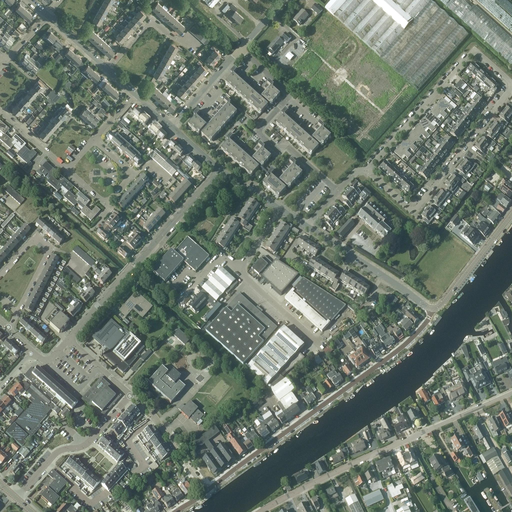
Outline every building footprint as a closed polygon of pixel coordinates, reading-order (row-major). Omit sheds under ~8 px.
[(105,0),(104,0),(101,5),(112,11),(113,10),(109,8),(111,5),(114,7),(116,9),(117,7),(105,0)] [(330,0),(324,7),(418,91),(468,35),(431,1),(429,0),(330,0)] [(471,9),(461,0),(438,0),(447,7),(461,20),(511,65),(511,38),(475,5),(471,9)] [(476,0),(511,32),(511,5),(506,0),(476,0)] [(157,2),(152,9),(156,13),(162,6),(163,5),(161,3),(160,5),(157,2)] [(15,9),(22,14),(26,9),(20,4),(15,9)] [(228,12),(231,8),(227,4),(222,10),(225,13),(227,11),(228,12)] [(315,4),(311,9),(318,16),(323,11),(315,4)] [(101,5),(99,10),(109,16),(110,15),(106,13),(108,10),(112,12),(112,11),(101,5)] [(133,11),(132,12),(142,20),(146,15),(140,10),(141,9),(137,6),(136,8),(139,11),(136,13),(133,11)] [(162,6),(156,13),(161,17),(166,10),(167,10),(165,8),(165,9),(162,6)] [(2,14),(4,16),(6,14),(5,14),(10,9),(8,7),(2,14)] [(32,15),(26,9),(22,14),(30,22),(32,20),(30,17),(32,15)] [(99,10),(96,15),(106,21),(107,20),(103,18),(105,15),(108,17),(109,16),(99,10)] [(166,10),(161,17),(165,21),(171,14),(173,11),(171,10),(169,13),(166,10)] [(302,10),(293,20),(299,25),(308,16),(302,10)] [(237,24),(243,18),(235,11),(230,17),(237,24)] [(142,20),(132,12),(132,13),(135,15),(132,18),(129,15),(128,16),(138,24),(142,20)] [(171,14),(165,21),(170,25),(175,18),(178,16),(176,14),(173,17),(171,14)] [(96,15),(93,21),(100,25),(102,20),(105,23),(106,21),(96,15)] [(138,24),(128,16),(128,17),(131,20),(128,22),(125,20),(124,20),(134,29),(138,24)] [(175,18),(170,25),(174,29),(180,22),(182,20),(180,18),(178,21),(175,18)] [(134,29),(124,20),(124,21),(127,24),(124,27),(121,24),(120,25),(130,33),(134,29)] [(180,22),(174,29),(179,33),(185,26),(184,26),(186,24),(185,22),(183,25),(180,22)] [(21,23),(19,26),(17,28),(21,32),(23,30),(26,27),(21,23)] [(130,33),(120,25),(120,26),(123,29),(120,31),(117,29),(116,29),(126,38),(130,33)] [(126,38),(116,29),(115,31),(119,33),(115,37),(121,42),(126,38)] [(86,36),(91,40),(97,34),(92,30),(86,36)] [(46,32),(44,34),(52,42),(57,37),(50,31),(48,34),(46,32)] [(277,38),(268,48),(266,50),(272,55),(274,53),(283,43),(285,41),(287,43),(291,38),(285,33),(281,38),(282,38),(280,40),(277,38)] [(4,34),(3,34),(0,37),(0,42),(2,44),(8,37),(4,34)] [(95,44),(101,38),(98,35),(97,34),(91,40),(95,44)] [(8,37),(2,44),(7,49),(13,42),(8,37)] [(57,37),(52,42),(58,47),(57,49),(59,51),(63,47),(61,45),(63,43),(57,37)] [(101,38),(95,44),(100,48),(105,42),(101,38)] [(105,42),(100,48),(104,52),(110,46),(112,44),(110,42),(108,44),(105,42)] [(171,43),(168,49),(175,53),(175,52),(177,49),(181,51),(182,49),(181,48),(179,47),(178,46),(178,47),(171,43)] [(110,46),(104,52),(109,56),(114,50),(110,46)] [(208,51),(207,51),(217,59),(221,55),(215,50),(216,49),(212,46),(211,48),(214,51),(211,53),(208,51)] [(69,48),(65,53),(71,58),(75,54),(69,48)] [(168,49),(165,54),(172,58),(173,57),(174,54),(178,56),(179,54),(175,52),(175,53),(168,49)] [(210,55),(206,59),(213,64),(217,59),(207,51),(207,52),(210,55)] [(290,61),(294,57),(289,53),(285,57),(290,61)] [(20,61),(25,65),(29,60),(31,58),(26,54),(20,61)] [(71,58),(69,60),(79,69),(84,63),(81,60),(81,59),(75,54),(71,58)] [(165,54),(162,59),(169,63),(170,62),(170,61),(171,59),(175,61),(176,59),(173,57),(172,58),(165,54)] [(51,55),(49,57),(48,58),(49,58),(50,57),(56,63),(58,61),(51,55)] [(275,63),(266,55),(264,58),(273,66),(275,63)] [(31,57),(29,60),(25,65),(29,69),(36,61),(31,57)] [(162,59),(159,64),(166,68),(167,67),(168,65),(168,64),(172,66),(173,64),(170,62),(169,63),(162,59)] [(36,61),(35,62),(29,69),(34,73),(36,70),(37,71),(42,66),(36,61)] [(195,66),(194,66),(203,75),(207,70),(201,65),(202,64),(199,61),(197,63),(200,66),(198,68),(195,66)] [(467,76),(468,77),(477,67),(473,63),(467,70),(469,72),(467,76)] [(159,64),(156,70),(163,74),(164,73),(165,70),(169,72),(170,70),(167,67),(166,68),(159,64)] [(89,75),(94,70),(88,65),(85,67),(83,65),(80,67),(83,70),(81,72),(84,75),(87,78),(89,75)] [(191,70),(190,71),(199,79),(203,75),(194,66),(193,67),(196,70),(194,73),(191,70)] [(477,67),(468,77),(469,78),(473,76),(475,78),(481,70),(477,67)] [(253,89),(255,87),(252,84),(248,88),(245,85),(247,83),(249,85),(251,83),(247,79),(243,84),(240,81),(242,79),(244,80),(246,78),(242,75),(238,79),(235,76),(237,74),(239,76),(241,74),(235,69),(232,72),(231,74),(233,75),(225,84),(228,86),(230,85),(232,87),(230,88),(233,91),(235,89),(236,91),(235,92),(238,95),(240,94),(241,95),(240,97),(243,100),(245,98),(246,100),(245,101),(248,104),(249,103),(253,106),(252,108),(258,113),(259,111),(261,113),(268,106),(255,94),(257,92),(258,94),(260,91),(257,88),(253,93),(250,90),(252,88),(253,89)] [(100,76),(94,70),(89,75),(90,75),(96,81),(100,76)] [(156,70),(153,75),(160,79),(162,75),(166,77),(166,76),(167,75),(164,73),(163,74),(156,70)] [(481,70),(475,78),(477,79),(475,83),(476,84),(485,74),(481,70)] [(187,75),(186,75),(195,83),(199,79),(190,71),(189,71),(189,72),(192,75),(190,77),(187,75)] [(75,80),(77,78),(69,72),(68,74),(75,80)] [(485,74),(476,84),(477,85),(481,83),(483,85),(489,77),(485,74)] [(183,79),(182,80),(191,88),(195,83),(186,75),(185,76),(188,79),(186,82),(183,79)] [(489,77),(483,85),(485,87),(483,90),(484,91),(494,81),(489,77)] [(179,84),(178,84),(187,92),(191,88),(182,80),(181,81),(184,84),(182,86),(179,84)] [(38,81),(34,86),(39,91),(44,86),(38,81)] [(106,81),(104,83),(101,81),(99,83),(108,92),(112,87),(106,81)] [(495,88),(498,85),(494,81),(484,91),(485,92),(489,90),(493,94),(497,90),(495,88)] [(262,98),(269,104),(270,104),(272,101),(274,103),(276,100),(274,99),(276,97),(277,98),(280,95),(272,88),(274,87),(272,85),(273,85),(269,82),(264,87),(266,89),(268,88),(270,89),(262,98)] [(180,88),(177,92),(183,97),(187,92),(178,84),(177,85),(180,88)] [(148,91),(152,95),(158,89),(153,85),(148,91)] [(464,92),(460,89),(456,85),(454,87),(462,94),(464,92)] [(39,91),(34,86),(29,90),(35,95),(37,93),(39,94),(41,92),(39,91)] [(119,92),(112,87),(108,92),(117,99),(119,97),(116,95),(119,92)] [(94,97),(95,95),(88,88),(86,90),(94,97)] [(461,96),(453,88),(451,91),(455,95),(459,98),(461,96)] [(158,89),(152,95),(157,99),(162,93),(158,89)] [(35,95),(29,90),(25,95),(32,101),(33,99),(32,98),(35,95)] [(49,96),(47,98),(50,100),(57,94),(52,90),(47,95),(49,96)] [(162,93),(157,99),(161,103),(167,97),(162,93)] [(57,94),(50,100),(53,103),(54,101),(56,102),(60,97),(57,94)] [(32,101),(25,95),(21,100),(26,105),(29,102),(30,103),(32,101)] [(485,103),(481,100),(482,99),(476,95),(472,100),(474,102),(477,104),(482,108),(485,104),(485,103)] [(167,97),(161,103),(166,107),(168,104),(171,101),(167,97)] [(441,98),(439,100),(440,101),(436,105),(443,111),(445,108),(450,112),(453,108),(441,98)] [(219,115),(215,111),(212,115),(214,117),(216,115),(218,117),(215,120),(211,116),(208,120),(210,122),(211,120),(213,122),(201,135),(209,141),(211,139),(212,141),(218,135),(216,133),(220,129),(221,131),(224,128),(222,126),(224,125),(225,126),(228,123),(227,121),(228,120),(230,121),(233,118),(231,116),(233,115),(234,116),(237,113),(229,106),(230,104),(229,103),(229,102),(226,99),(221,105),(223,107),(225,105),(227,107),(224,110),(220,106),(216,110),(219,112),(220,110),(222,112),(219,115)] [(26,105),(21,100),(16,105),(23,111),(25,109),(24,108),(26,105)] [(171,101),(168,104),(166,107),(170,111),(176,105),(171,101)] [(482,108),(474,102),(471,106),(479,112),(482,108)] [(23,111),(16,105),(12,110),(18,115),(20,112),(23,115),(25,113),(23,111)] [(65,105),(63,108),(61,107),(59,109),(61,110),(67,115),(71,110),(65,105)] [(443,111),(436,105),(435,105),(434,106),(434,107),(430,112),(437,118),(439,115),(444,119),(444,118),(445,119),(448,116),(443,111)] [(479,112),(471,106),(469,108),(467,107),(466,109),(467,110),(475,116),(479,112)] [(80,114),(84,118),(90,111),(86,107),(80,114)] [(504,109),(502,112),(510,118),(511,116),(511,108),(510,110),(506,107),(504,110),(504,109)] [(132,109),(130,111),(132,113),(139,119),(143,114),(137,109),(135,111),(132,109)] [(61,110),(57,115),(62,120),(67,115),(61,110)] [(294,121),(296,119),(293,116),(289,120),(286,118),(288,116),(289,117),(291,115),(286,110),(282,113),(283,114),(282,115),(283,117),(276,125),(279,128),(281,126),(282,128),(281,129),(284,132),(285,131),(287,132),(286,134),(289,136),(290,135),(292,136),(291,138),(294,141),(295,139),(297,141),(296,142),(299,145),(300,144),(304,147),(303,149),(309,154),(310,153),(312,154),(319,147),(306,135),(308,133),(309,135),(311,133),(308,129),(304,134),(301,131),(303,129),(304,130),(306,128),(303,125),(299,129),(296,126),(298,124),(299,126),(301,124),(298,121),(294,125),(291,122),(293,120),(294,121)] [(475,116),(467,110),(464,115),(472,121),(475,116)] [(90,111),(84,118),(89,122),(95,115),(90,111)] [(198,111),(195,114),(195,115),(194,116),(195,118),(188,126),(191,129),(193,127),(195,129),(193,130),(196,133),(198,131),(200,133),(206,126),(198,119),(200,117),(202,118),(204,116),(198,111)] [(437,118),(430,112),(429,111),(427,114),(428,114),(424,119),(431,125),(433,121),(438,125),(439,124),(440,125),(442,123),(437,118)] [(510,118),(502,112),(500,114),(501,114),(499,117),(503,120),(501,122),(506,126),(508,124),(507,123),(510,118)] [(143,114),(139,119),(145,125),(149,120),(143,114)] [(57,115),(54,118),(53,117),(51,119),(58,125),(62,120),(57,115)] [(95,115),(89,122),(93,126),(99,119),(95,115)] [(463,116),(461,118),(459,116),(457,118),(460,120),(467,126),(471,122),(463,116)] [(124,118),(121,122),(127,126),(130,122),(124,118)] [(431,125),(424,119),(423,118),(421,120),(422,121),(418,125),(425,131),(427,128),(433,133),(436,129),(431,125)] [(58,125),(51,119),(50,120),(51,121),(48,124),(54,129),(58,125)] [(467,126),(460,120),(456,124),(464,130),(467,126)] [(0,121),(0,130),(4,134),(4,135),(5,134),(9,129),(0,121)] [(492,125),(490,127),(498,133),(502,129),(503,130),(505,127),(500,123),(498,126),(494,122),(492,125)] [(313,139),(320,145),(322,143),(324,145),(327,141),(325,140),(327,138),(328,140),(331,136),(323,129),(324,128),(323,126),(320,123),(315,128),(317,130),(318,129),(320,131),(313,139)] [(48,124),(46,127),(43,125),(41,127),(49,134),(54,129),(48,124)] [(464,130),(456,124),(455,127),(452,125),(451,127),(452,128),(453,129),(461,135),(464,130)] [(155,125),(152,128),(149,126),(147,128),(150,130),(151,130),(157,135),(161,130),(155,125)] [(429,135),(425,131),(418,125),(417,125),(415,127),(416,128),(412,132),(419,138),(421,135),(426,139),(429,135)] [(49,134),(41,127),(37,132),(45,139),(49,134)] [(498,133),(490,127),(488,129),(489,129),(487,132),(491,135),(489,137),(494,141),(496,139),(495,138),(498,133)] [(461,135),(453,129),(452,128),(450,129),(452,131),(451,132),(450,133),(457,139),(461,135)] [(167,136),(161,130),(157,135),(163,141),(161,143),(164,145),(165,143),(167,141),(165,139),(167,136)] [(419,138),(412,132),(411,131),(409,134),(410,134),(406,139),(413,145),(415,142),(420,145),(421,144),(422,145),(424,143),(423,142),(419,138)] [(106,138),(111,142),(118,135),(116,133),(114,135),(111,133),(106,138)] [(4,134),(0,139),(10,149),(14,146),(11,144),(14,141),(12,139),(11,140),(5,134),(4,135),(4,134)] [(14,141),(11,144),(14,146),(15,144),(21,150),(21,149),(26,144),(15,135),(12,139),(14,141)] [(118,135),(111,142),(115,146),(122,139),(118,135)] [(251,153),(248,150),(244,154),(241,152),(243,150),(244,151),(246,149),(243,146),(239,150),(236,147),(238,145),(240,147),(242,145),(238,141),(234,146),(231,143),(233,141),(235,142),(237,140),(231,135),(228,138),(228,139),(227,140),(228,142),(221,150),(224,153),(226,151),(227,153),(226,154),(229,157),(231,156),(232,157),(231,159),(234,162),(236,160),(237,162),(236,163),(239,166),(240,165),(244,168),(243,169),(249,175),(250,173),(252,175),(256,171),(259,168),(246,156),(248,154),(249,156),(251,153)] [(447,137),(445,139),(443,138),(441,140),(443,142),(443,141),(451,147),(454,143),(447,137)] [(413,145),(406,139),(405,138),(403,141),(404,141),(400,145),(407,151),(409,148),(414,152),(415,151),(416,152),(418,150),(413,145)] [(496,145),(493,143),(488,139),(486,141),(482,138),(480,140),(478,142),(486,149),(489,151),(491,147),(494,147),(496,145)] [(120,150),(126,143),(124,141),(122,139),(115,146),(120,150)] [(172,141),(170,143),(167,141),(165,143),(168,146),(174,151),(179,146),(172,141)] [(443,141),(443,142),(440,146),(448,152),(451,147),(443,141)] [(483,153),(486,149),(478,142),(476,144),(477,145),(475,147),(479,150),(477,153),(482,157),(484,158),(486,156),(484,154),(483,153)] [(124,154),(131,147),(129,145),(126,143),(120,150),(124,154)] [(253,160),(260,166),(262,164),(264,165),(267,162),(265,161),(267,159),(268,160),(271,157),(263,150),(265,148),(263,147),(260,144),(255,149),(257,151),(259,150),(261,151),(253,160)] [(411,155),(407,151),(400,145),(399,145),(397,147),(398,148),(394,152),(400,158),(403,155),(408,159),(408,158),(410,156),(411,155)] [(185,152),(179,146),(174,151),(181,157),(185,152)] [(448,152),(440,146),(436,150),(444,156),(448,152)] [(131,147),(124,154),(129,158),(135,151),(131,147)] [(444,156),(436,150),(434,148),(433,150),(435,152),(433,154),(441,160),(444,156)] [(21,150),(16,155),(27,164),(32,158),(33,157),(34,156),(30,152),(28,155),(21,149),(21,150)] [(135,151),(129,158),(133,162),(140,155),(135,151)] [(440,161),(432,155),(430,154),(429,154),(427,158),(427,159),(436,166),(440,161)] [(140,155),(133,162),(138,166),(142,161),(140,159),(142,157),(140,155)] [(489,164),(495,157),(492,155),(487,162),(489,164)] [(190,157),(190,158),(188,156),(182,162),(190,169),(192,167),(196,162),(190,157)] [(436,166),(427,159),(426,161),(427,162),(425,164),(433,170),(436,166)] [(289,171),(285,167),(282,171),(284,173),(285,171),(288,173),(280,181),(287,188),(289,185),(291,187),(294,184),(292,182),(294,181),(295,182),(298,179),(297,177),(298,176),(300,177),(303,174),(294,167),(296,165),(294,164),(295,163),(291,160),(286,166),(288,168),(290,166),(292,168),(289,171)] [(462,162),(460,165),(469,171),(470,172),(473,168),(476,165),(470,161),(469,163),(465,160),(463,163),(462,162)] [(379,169),(383,172),(390,165),(385,161),(379,169)] [(46,162),(41,168),(45,172),(43,174),(42,175),(45,177),(48,174),(51,177),(52,176),(52,177),(56,171),(46,162)] [(203,168),(196,162),(192,167),(200,174),(198,176),(199,177),(203,172),(200,170),(203,168)] [(433,170),(425,164),(422,168),(430,174),(433,170)] [(185,175),(177,168),(176,167),(174,165),(172,167),(177,171),(183,177),(185,175)] [(390,165),(383,172),(387,176),(394,168),(390,165)] [(469,171),(460,165),(459,167),(457,170),(461,173),(459,175),(466,180),(468,178),(466,177),(470,172),(469,171)] [(430,174),(422,168),(420,167),(417,171),(419,173),(426,179),(430,174)] [(394,168),(387,176),(391,179),(398,172),(394,168)] [(272,170),(269,173),(270,174),(269,175),(270,177),(263,185),(266,187),(267,186),(271,189),(270,191),(276,196),(277,195),(279,197),(286,189),(273,178),(275,176),(276,177),(278,175),(272,170)] [(398,172),(391,179),(395,183),(402,176),(398,172)] [(143,175),(139,180),(144,185),(149,180),(143,175)] [(450,178),(448,180),(457,186),(460,182),(463,184),(465,181),(458,176),(457,179),(453,175),(451,178),(450,178)] [(58,182),(52,177),(52,176),(51,177),(47,182),(55,189),(54,191),(56,193),(61,188),(59,186),(61,183),(59,181),(58,182)] [(402,176),(395,183),(399,187),(407,178),(405,176),(404,178),(402,176)] [(62,177),(59,181),(61,183),(59,186),(61,188),(62,186),(68,192),(68,191),(69,191),(73,186),(62,177)] [(407,178),(399,187),(403,190),(410,183),(406,179),(407,178)] [(185,180),(184,179),(182,181),(183,182),(181,185),(187,190),(191,185),(185,180)] [(144,185),(139,180),(134,184),(140,190),(144,185)] [(457,186),(448,180),(447,182),(445,185),(449,188),(447,190),(452,194),(454,192),(458,187),(457,186)] [(511,184),(506,180),(502,185),(504,186),(500,190),(510,198),(511,194),(511,189),(511,188),(511,187),(511,185),(511,184)] [(410,183),(403,190),(407,194),(414,187),(410,183)] [(140,190),(134,184),(130,189),(136,194),(140,190)] [(178,186),(179,187),(177,189),(183,195),(187,190),(181,185),(180,184),(178,186)] [(4,190),(5,191),(11,196),(15,192),(8,185),(4,190)] [(156,194),(159,190),(162,187),(160,185),(157,188),(153,192),(155,194),(156,194)] [(350,188),(346,193),(354,199),(358,195),(361,198),(362,198),(361,198),(363,195),(364,196),(364,195),(356,188),(355,188),(357,190),(355,192),(350,188)] [(136,194),(130,189),(126,194),(132,199),(136,194)] [(174,191),(175,191),(173,194),(179,199),(183,195),(177,189),(176,189),(174,191)] [(74,197),(69,191),(68,191),(68,192),(64,197),(74,206),(78,203),(75,201),(78,197),(76,195),(74,197)] [(436,195),(444,202),(446,203),(449,198),(451,196),(446,192),(444,194),(440,191),(438,193),(436,195)] [(79,192),(76,195),(78,197),(75,201),(78,203),(79,201),(85,206),(85,207),(85,206),(90,201),(79,192)] [(156,196),(152,200),(154,202),(160,194),(159,193),(157,195),(156,194),(154,195),(156,196)] [(354,199),(346,193),(342,197),(347,201),(344,203),(343,202),(350,208),(349,208),(352,206),(350,204),(354,199)] [(132,199),(126,194),(122,199),(127,204),(132,199)] [(175,204),(179,199),(173,194),(169,198),(175,204)] [(444,202),(436,195),(435,197),(435,198),(433,200),(437,203),(435,206),(440,210),(442,211),(444,209),(444,207),(443,206),(446,203),(444,202)] [(500,197),(496,202),(506,209),(511,203),(505,198),(502,195),(500,197)] [(127,204),(122,199),(117,204),(123,209),(127,204)] [(250,200),(246,206),(257,213),(254,211),(257,207),(260,209),(261,207),(250,200)] [(495,201),(492,205),(496,209),(500,212),(503,214),(506,209),(496,202),(495,201)] [(369,203),(358,216),(384,240),(386,238),(387,239),(389,239),(391,237),(391,235),(389,234),(391,232),(393,229),(389,226),(387,228),(382,224),(387,219),(387,218),(387,217),(386,218),(369,203)] [(482,210),(478,215),(480,216),(483,219),(486,215),(489,218),(488,221),(494,225),(500,217),(494,212),(492,215),(486,210),(489,207),(487,205),(484,210),(485,211),(484,212),(482,210)] [(91,212),(85,206),(85,207),(85,206),(80,212),(91,221),(96,215),(91,211),(91,212)] [(257,213),(246,206),(242,212),(253,220),(253,219),(250,218),(253,213),(256,215),(257,213)] [(332,208),(329,213),(338,221),(341,216),(342,217),(342,216),(346,212),(339,206),(341,208),(337,212),(332,208)] [(441,213),(439,211),(434,207),(432,209),(428,206),(426,209),(426,208),(424,211),(434,218),(436,214),(438,215),(439,215),(441,213)] [(160,209),(155,214),(161,218),(163,216),(164,216),(165,214),(160,209)] [(434,218),(424,211),(422,213),(423,213),(421,216),(425,219),(423,221),(428,225),(430,223),(430,222),(434,218)] [(253,220),(242,212),(238,219),(242,221),(240,224),(240,225),(244,227),(243,229),(249,233),(253,228),(246,224),(249,219),(252,221),(253,220)] [(114,215),(110,220),(117,226),(121,222),(122,223),(125,221),(117,213),(114,216),(114,215)] [(152,215),(154,216),(151,218),(157,223),(159,220),(159,221),(161,219),(160,218),(161,218),(155,214),(154,213),(152,215)] [(338,221),(329,213),(325,217),(324,217),(329,221),(327,223),(325,222),(332,228),(334,225),(334,226),(334,225),(338,221)] [(3,228),(14,216),(12,214),(1,226),(3,228)] [(454,225),(459,218),(455,216),(450,223),(454,225)] [(148,219),(149,220),(147,222),(153,227),(155,225),(155,226),(157,223),(156,223),(157,223),(151,218),(150,217),(148,219)] [(36,223),(42,229),(46,224),(40,219),(36,223)] [(232,219),(228,225),(236,231),(239,233),(240,231),(237,229),(240,225),(240,224),(232,219)] [(117,226),(110,220),(106,224),(106,225),(104,227),(112,234),(115,232),(113,231),(117,226)] [(337,233),(342,238),(354,225),(349,220),(337,233)] [(480,223),(474,229),(484,237),(489,230),(486,228),(489,224),(485,221),(482,225),(480,223)] [(144,224),(146,225),(143,227),(148,232),(151,229),(151,230),(153,228),(152,227),(153,227),(147,222),(147,223),(146,222),(144,224)] [(46,224),(42,229),(48,234),(52,230),(46,224)] [(266,248),(277,255),(278,254),(275,252),(278,247),(281,249),(282,247),(279,246),(282,241),(285,243),(286,241),(283,239),(286,235),(289,237),(290,235),(287,233),(290,229),(297,234),(299,232),(289,225),(287,227),(282,224),(266,248)] [(25,225),(24,225),(23,225),(22,226),(23,227),(21,229),(26,234),(30,230),(25,225)] [(236,231),(228,225),(224,232),(235,239),(236,237),(233,235),(236,231)] [(110,237),(112,234),(104,227),(102,229),(101,228),(97,233),(105,240),(109,235),(110,237)] [(471,227),(467,232),(463,237),(472,245),(479,238),(476,235),(477,233),(475,231),(471,227)] [(21,229),(17,234),(22,239),(26,234),(21,229)] [(52,230),(48,234),(53,239),(57,235),(52,230)] [(134,234),(130,238),(138,245),(142,240),(141,240),(143,237),(135,230),(133,233),(134,234)] [(235,239),(224,232),(220,238),(231,245),(232,243),(229,241),(232,237),(235,239)] [(17,234),(13,238),(18,243),(22,239),(17,234)] [(57,235),(53,239),(59,245),(63,240),(57,235)] [(308,240),(302,236),(295,247),(296,248),(298,246),(303,248),(301,251),(308,240)] [(13,238),(9,243),(14,248),(18,243),(13,238)] [(138,245),(130,238),(127,243),(125,241),(123,244),(131,251),(133,249),(134,250),(138,245)] [(171,250),(168,254),(152,271),(165,282),(183,261),(195,272),(209,257),(188,238),(174,253),(171,250)] [(231,245),(220,238),(216,244),(227,251),(228,249),(225,247),(228,243),(231,245)] [(314,244),(308,240),(301,251),(302,252),(304,250),(309,252),(307,255),(314,244)] [(9,243),(5,247),(10,252),(14,248),(9,243)] [(131,251),(123,244),(121,246),(122,248),(118,252),(126,259),(130,254),(129,253),(131,251)] [(320,248),(314,244),(307,255),(309,256),(310,253),(315,256),(320,248)] [(5,247),(1,252),(6,257),(10,252),(5,247)] [(59,259),(52,255),(49,261),(56,264),(57,261),(59,262),(60,260),(59,259)] [(299,276),(276,261),(273,264),(264,256),(252,269),(261,277),(281,295),(299,276)] [(314,258),(310,265),(307,269),(309,270),(310,267),(315,270),(320,262),(314,258)] [(56,264),(49,261),(47,266),(53,270),(56,264)] [(326,266),(320,262),(315,270),(313,273),(315,274),(317,271),(321,274),(326,266)] [(53,270),(47,266),(44,272),(50,275),(53,270)] [(105,271),(102,273),(101,274),(107,279),(111,274),(106,270),(107,269),(104,266),(102,268),(105,271)] [(326,266),(321,274),(319,277),(321,278),(323,275),(327,278),(332,270),(326,266)] [(221,267),(202,289),(206,292),(209,295),(216,301),(236,280),(221,267)] [(332,270),(327,278),(325,281),(327,282),(329,279),(333,282),(329,288),(335,292),(339,286),(337,284),(340,280),(336,278),(339,274),(332,270)] [(100,271),(99,272),(98,273),(100,275),(97,279),(103,284),(107,279),(101,274),(102,273),(100,271)] [(50,275),(44,272),(41,277),(48,280),(50,275)] [(351,276),(345,272),(340,280),(344,283),(342,286),(344,287),(346,284),(351,276)] [(357,280),(351,276),(346,284),(350,287),(349,290),(350,291),(357,280)] [(48,280),(41,277),(38,282),(45,286),(48,280)] [(68,288),(65,285),(63,283),(65,281),(61,277),(59,279),(57,282),(63,287),(66,290),(68,288)] [(322,332),(345,306),(303,279),(285,299),(322,332)] [(363,284),(357,280),(350,291),(352,288),(357,291),(355,294),(356,295),(363,284)] [(45,286),(38,282),(36,288),(42,291),(45,286)] [(88,283),(87,285),(85,287),(88,289),(85,292),(84,293),(90,298),(95,293),(89,289),(91,286),(88,283)] [(370,288),(363,284),(356,295),(358,292),(363,295),(361,298),(363,299),(370,288)] [(42,291),(36,288),(33,293),(39,296),(42,291)] [(85,292),(80,288),(78,290),(81,293),(78,296),(86,303),(90,298),(84,293),(85,292)] [(205,298),(209,295),(206,292),(202,296),(200,294),(189,306),(196,312),(207,300),(205,298)] [(39,296),(33,293),(30,298),(37,302),(39,296)] [(277,327),(240,293),(206,331),(247,368),(248,367),(246,366),(247,365),(245,363),(277,327)] [(120,310),(126,316),(133,308),(143,317),(152,307),(140,296),(132,304),(129,301),(120,310)] [(396,309),(393,306),(398,301),(392,296),(388,301),(392,305),(390,307),(394,311),(393,312),(397,315),(400,317),(402,314),(400,312),(399,313),(396,309)] [(37,302),(30,298),(27,304),(34,307),(37,302)] [(69,304),(69,305),(77,313),(81,308),(80,308),(82,306),(75,299),(74,300),(72,302),(69,304)] [(64,309),(57,303),(55,306),(61,311),(64,309)] [(34,307),(27,304),(25,309),(31,313),(32,310),(34,311),(36,308),(34,307)] [(409,312),(408,311),(411,308),(408,304),(405,307),(401,312),(405,316),(414,324),(418,320),(409,311),(409,312)] [(70,309),(67,313),(73,318),(77,313),(69,305),(68,306),(70,309)] [(45,320),(59,333),(60,332),(61,333),(69,324),(68,323),(69,322),(67,320),(67,318),(65,318),(55,308),(45,320)] [(208,322),(216,313),(214,311),(210,315),(205,320),(208,322)] [(23,319),(19,323),(25,328),(29,324),(23,319)] [(413,326),(406,320),(405,319),(404,321),(402,319),(397,324),(399,326),(400,327),(402,329),(407,333),(413,326)] [(388,335),(386,336),(383,332),(386,330),(379,320),(373,324),(377,329),(383,336),(391,346),(395,342),(391,337),(390,337),(388,335)] [(138,354),(143,348),(140,345),(124,330),(122,331),(111,321),(106,327),(105,328),(103,330),(103,329),(103,330),(102,331),(100,333),(98,331),(99,331),(92,338),(93,338),(102,346),(102,347),(104,345),(109,350),(103,356),(104,356),(116,366),(115,367),(116,367),(117,366),(118,367),(117,368),(123,373),(127,368),(126,367),(127,366),(129,368),(128,367),(135,359),(136,359),(131,355),(133,352),(137,355),(138,354)] [(29,324),(25,328),(31,334),(35,329),(29,324)] [(394,324),(390,327),(387,330),(391,335),(393,333),(398,340),(403,336),(394,324)] [(304,345),(284,327),(247,368),(267,386),(270,388),(284,379),(282,377),(286,373),(300,363),(305,358),(298,352),(304,345)] [(35,329),(31,334),(37,339),(41,334),(35,329)] [(174,335),(185,345),(190,339),(179,329),(174,335)] [(349,332),(354,338),(357,336),(353,329),(349,332)] [(391,346),(383,336),(377,329),(373,332),(377,337),(379,335),(382,340),(381,340),(381,342),(387,349),(391,346)] [(47,340),(41,334),(37,339),(43,344),(47,340)] [(7,340),(5,343),(2,341),(0,343),(9,351),(13,346),(7,340)] [(339,349),(343,346),(338,340),(334,343),(339,349)] [(374,345),(373,343),(370,345),(373,349),(371,350),(375,356),(380,353),(374,345)] [(375,344),(374,345),(380,353),(384,350),(380,344),(376,346),(375,344)] [(367,356),(360,345),(353,350),(364,365),(368,362),(367,361),(368,360),(366,357),(367,356)] [(481,345),(477,347),(482,357),(486,355),(481,345)] [(19,351),(13,346),(9,351),(18,358),(20,356),(17,354),(19,351)] [(465,346),(461,349),(466,359),(467,358),(468,360),(469,359),(465,346)] [(141,359),(144,361),(152,352),(149,350),(141,359)] [(364,365),(353,350),(346,355),(354,366),(355,365),(357,368),(358,367),(359,368),(364,365)] [(499,366),(494,368),(498,375),(508,371),(504,363),(503,364),(503,362),(507,360),(505,356),(500,358),(501,360),(497,362),(499,366)] [(343,364),(338,368),(340,372),(343,370),(347,377),(353,373),(348,367),(349,366),(348,363),(347,362),(343,364)] [(487,383),(489,382),(484,374),(487,372),(483,363),(480,364),(480,363),(479,364),(480,364),(477,365),(478,367),(473,369),(483,387),(487,385),(487,383)] [(173,371),(170,374),(168,372),(167,372),(161,367),(147,383),(153,388),(165,398),(164,398),(170,404),(185,388),(179,382),(177,380),(180,377),(173,371)] [(31,368),(24,376),(27,379),(35,371),(31,368)] [(48,378),(37,368),(27,379),(33,384),(29,388),(35,392),(48,378)] [(478,390),(483,387),(473,369),(469,372),(468,370),(466,371),(465,371),(465,372),(463,373),(468,382),(471,381),(475,389),(477,388),(478,390)] [(331,373),(339,384),(343,381),(338,375),(335,377),(335,376),(336,375),(333,371),(331,373)] [(331,373),(328,375),(331,378),(332,377),(333,379),(330,381),(335,387),(339,384),(331,373)] [(81,399),(95,412),(102,418),(121,396),(101,377),(81,399)] [(62,390),(48,378),(35,392),(48,405),(62,390)] [(466,386),(462,379),(460,380),(459,378),(453,381),(454,383),(452,384),(460,400),(461,400),(461,399),(462,398),(462,396),(467,394),(463,387),(466,386)] [(296,391),(289,382),(288,380),(286,381),(284,379),(270,388),(272,391),(280,403),(277,405),(282,411),(285,409),(292,418),(300,412),(295,405),(298,403),(292,394),(296,391)] [(322,395),(324,394),(326,394),(327,393),(327,392),(327,391),(325,388),(327,387),(329,390),(333,387),(328,381),(326,383),(325,382),(322,384),(323,385),(317,389),(322,395)] [(17,384),(13,388),(18,393),(21,396),(24,391),(25,392),(28,390),(26,388),(22,385),(20,387),(17,384)] [(459,401),(460,400),(452,384),(449,386),(451,390),(446,393),(444,389),(441,390),(445,397),(447,395),(451,402),(456,399),(456,400),(456,399),(456,401),(458,400),(459,401)] [(310,395),(305,398),(302,393),(299,396),(302,400),(303,399),(308,406),(316,400),(313,396),(315,394),(309,387),(306,390),(310,395)] [(34,400),(6,433),(22,447),(26,443),(26,444),(41,426),(38,424),(45,415),(42,412),(48,405),(35,392),(29,388),(25,392),(28,394),(31,397),(33,399),(34,400)] [(18,393),(13,388),(9,393),(19,403),(21,401),(18,398),(16,396),(18,393)] [(62,390),(48,405),(47,406),(52,411),(67,395),(62,390)] [(424,390),(418,393),(424,404),(430,401),(424,390)] [(436,397),(431,400),(436,408),(437,408),(439,408),(440,406),(439,406),(440,406),(440,405),(444,403),(440,395),(438,393),(434,395),(436,397)] [(67,395),(52,411),(57,415),(71,399),(67,395)] [(5,397),(0,402),(11,412),(13,410),(10,407),(8,405),(11,402),(5,397)] [(71,399),(57,415),(58,414),(60,416),(61,415),(64,418),(69,412),(69,411),(71,409),(72,410),(77,404),(71,399)] [(4,409),(6,407),(8,409),(10,411),(11,412),(0,402),(0,410),(1,412),(4,409)] [(180,412),(184,416),(188,419),(190,417),(194,421),(193,422),(196,424),(203,416),(197,410),(198,409),(190,402),(180,412)] [(131,407),(124,415),(133,422),(140,415),(131,407)] [(401,422),(393,426),(397,433),(408,428),(406,425),(409,423),(401,407),(395,410),(401,422)] [(17,417),(23,411),(20,408),(14,414),(17,417)] [(414,410),(407,413),(411,421),(412,421),(413,422),(415,421),(415,420),(415,419),(417,418),(415,413),(419,411),(417,408),(414,410)] [(285,409),(282,411),(284,413),(282,415),(287,422),(292,418),(285,409)] [(287,422),(282,415),(280,412),(275,415),(278,418),(277,418),(282,425),(287,422)] [(505,413),(499,416),(505,428),(511,425),(511,428),(511,417),(509,419),(505,413)] [(124,415),(118,422),(124,428),(127,430),(133,422),(124,415)] [(280,427),(274,419),(272,416),(270,418),(272,422),(271,423),(276,429),(280,427)] [(261,428),(257,431),(263,439),(269,435),(265,428),(267,427),(266,424),(264,422),(261,418),(257,421),(260,425),(259,426),(261,428)] [(488,429),(493,439),(498,436),(496,433),(501,430),(495,418),(488,421),(492,427),(488,429)] [(386,419),(383,421),(381,422),(385,430),(377,433),(380,440),(383,439),(384,440),(390,437),(388,433),(392,431),(386,419)] [(269,423),(268,424),(268,423),(268,422),(267,420),(265,422),(264,422),(266,424),(267,425),(273,432),(276,429),(271,423),(270,424),(269,423)] [(118,422),(114,426),(121,432),(124,428),(118,422)] [(114,426),(110,431),(111,431),(113,433),(115,435),(117,436),(121,432),(114,426)] [(238,439),(236,437),(234,434),(233,434),(233,433),(234,432),(229,426),(225,429),(230,436),(228,437),(227,438),(230,442),(232,443),(233,445),(232,446),(240,456),(247,451),(243,446),(240,442),(238,439)] [(473,429),(477,436),(480,441),(482,440),(484,443),(483,444),(487,451),(492,448),(486,437),(486,438),(479,426),(473,429)] [(151,427),(141,434),(147,443),(149,441),(157,436),(151,427)] [(211,429),(215,435),(219,432),(219,433),(220,433),(215,427),(211,429)] [(257,444),(250,434),(249,434),(247,431),(244,433),(243,432),(243,433),(246,438),(249,441),(250,441),(254,446),(257,444)] [(254,431),(250,434),(257,444),(261,441),(254,431)] [(354,442),(355,442),(351,444),(353,448),(352,449),(354,453),(360,451),(360,452),(363,450),(363,449),(365,448),(363,444),(366,442),(367,443),(370,442),(369,440),(372,439),(369,431),(363,433),(364,438),(361,439),(361,438),(354,442)] [(157,436),(149,441),(153,446),(160,440),(157,436)] [(458,436),(451,440),(454,445),(452,446),(454,450),(456,449),(457,452),(459,451),(459,453),(463,451),(466,456),(468,454),(470,459),(475,456),(471,448),(471,447),(465,450),(464,448),(465,448),(462,444),(461,442),(461,441),(458,437),(459,437),(458,436)] [(105,437),(97,446),(105,452),(110,446),(112,443),(105,437)] [(246,438),(240,442),(243,446),(244,445),(248,450),(253,447),(249,441),(246,438)] [(160,440),(153,446),(156,450),(163,445),(160,440)] [(14,443),(10,446),(16,452),(20,448),(14,443)] [(24,458),(29,452),(33,448),(27,443),(23,447),(25,449),(20,454),(21,456),(24,458)] [(224,445),(225,446),(218,451),(217,449),(217,450),(217,451),(215,452),(214,450),(211,452),(212,454),(211,455),(210,455),(209,455),(210,456),(204,461),(203,460),(214,475),(235,460),(224,444),(224,445)] [(163,445),(156,450),(159,455),(167,450),(163,445)] [(110,446),(105,452),(109,456),(115,449),(110,446)] [(493,448),(481,455),(486,463),(493,476),(498,473),(511,497),(511,480),(505,469),(493,448)] [(115,449),(109,456),(113,459),(119,453),(115,449)] [(405,453),(404,453),(410,467),(413,466),(411,464),(416,462),(411,450),(410,450),(409,449),(406,451),(405,452),(405,453)] [(167,450),(159,455),(163,460),(170,454),(167,450)] [(344,459),(344,458),(346,457),(343,450),(340,451),(341,453),(331,457),(334,464),(344,459)] [(511,456),(511,457),(510,458),(507,452),(503,454),(508,464),(511,461),(511,456)] [(119,453),(113,459),(117,463),(123,457),(119,453)] [(410,467),(404,453),(403,453),(402,453),(398,454),(398,455),(397,456),(402,468),(409,465),(410,467)] [(459,460),(455,453),(451,456),(455,463),(457,461),(459,464),(463,462),(461,458),(459,460)] [(438,455),(429,460),(436,471),(441,468),(442,470),(443,470),(444,473),(443,473),(446,478),(452,475),(450,469),(449,469),(448,467),(445,469),(444,467),(438,455)] [(72,457),(66,464),(70,468),(76,461),(72,457)] [(389,459),(382,462),(388,474),(389,477),(392,475),(391,473),(395,471),(393,468),(396,466),(394,461),(391,463),(389,459)] [(76,461),(70,468),(74,471),(80,464),(76,461)] [(326,471),(325,469),(328,467),(325,461),(315,466),(319,475),(326,471)] [(382,462),(379,463),(375,465),(380,474),(382,473),(383,475),(382,476),(384,479),(389,477),(388,474),(382,462)] [(10,471),(15,476),(20,470),(21,471),(23,469),(17,464),(10,471)] [(80,464),(74,471),(78,475),(84,468),(80,464)] [(119,464),(115,468),(122,474),(125,470),(119,464)] [(84,468),(78,475),(82,478),(87,473),(88,472),(84,468)] [(115,468),(111,472),(118,478),(122,474),(115,468)] [(52,470),(48,475),(54,481),(40,496),(52,506),(59,498),(56,495),(67,483),(52,470)] [(295,477),(298,484),(308,479),(306,476),(309,475),(307,470),(304,472),(304,473),(295,477)] [(111,472),(108,476),(115,483),(118,478),(111,472)] [(365,475),(368,482),(372,480),(373,483),(377,481),(375,477),(373,478),(371,472),(365,475)] [(82,478),(81,479),(85,483),(91,476),(87,473),(82,478)] [(424,479),(421,474),(416,477),(419,482),(424,479)] [(91,476),(85,483),(89,486),(95,480),(91,476)] [(108,476),(104,480),(104,481),(111,487),(115,483),(108,476)] [(357,487),(365,484),(362,476),(356,479),(358,482),(355,483),(357,487)] [(419,482),(416,477),(411,480),(414,485),(419,482)] [(95,480),(89,486),(93,490),(99,483),(95,480)] [(189,487),(188,485),(187,485),(186,483),(184,481),(182,480),(177,484),(178,486),(179,487),(179,488),(185,496),(190,492),(188,490),(190,489),(189,487)] [(104,481),(101,485),(107,491),(111,487),(104,481)] [(391,495),(403,489),(401,485),(400,486),(394,488),(392,485),(392,484),(387,487),(391,495)] [(165,499),(164,498),(169,494),(164,487),(159,491),(158,489),(151,493),(157,501),(161,499),(167,508),(174,503),(170,497),(168,499),(167,498),(165,499)] [(176,502),(182,497),(179,493),(180,492),(178,489),(174,492),(173,493),(173,494),(173,496),(173,498),(176,502)] [(329,498),(331,501),(338,497),(336,493),(335,494),(333,489),(326,492),(329,498)] [(378,499),(379,501),(383,500),(379,491),(363,499),(367,507),(373,505),(371,502),(378,499)] [(349,506),(358,502),(355,495),(345,499),(349,506)] [(316,497),(311,500),(316,511),(319,510),(320,507),(318,505),(320,504),(316,497)] [(158,510),(161,507),(157,502),(154,505),(155,505),(152,507),(151,505),(146,509),(147,511),(145,511),(158,511),(159,511),(158,510)] [(363,511),(358,502),(349,506),(351,511),(363,511)] [(301,511),(309,511),(305,503),(298,506),(301,511)]
